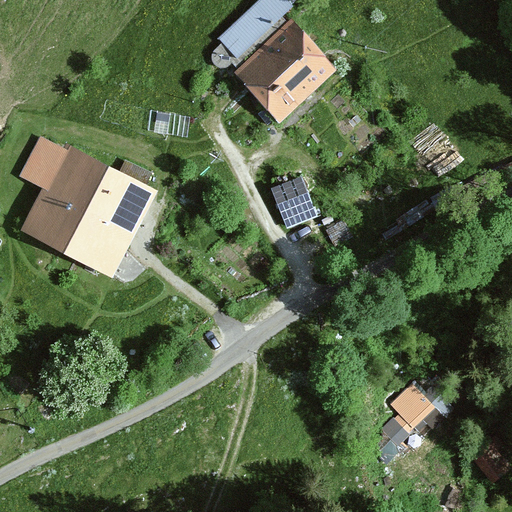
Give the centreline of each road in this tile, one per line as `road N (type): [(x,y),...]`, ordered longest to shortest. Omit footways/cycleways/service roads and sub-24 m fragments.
road 1 (unclassified): [(511,176),(178,392),(0,478)]
road 2 (track): [(203,511),(257,338)]
